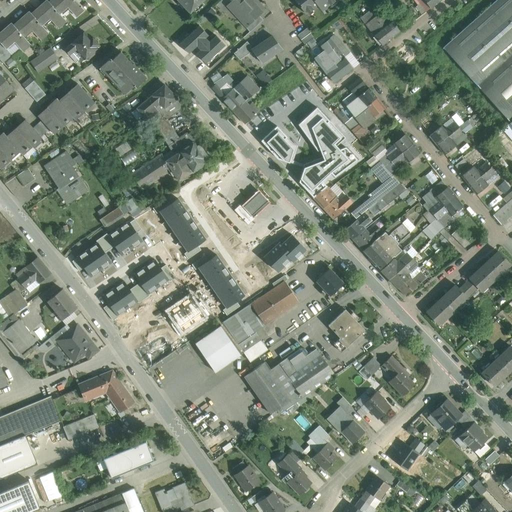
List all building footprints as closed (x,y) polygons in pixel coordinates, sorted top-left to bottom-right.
[(46,0),(31,14),(42,26),(50,19),(55,25),(63,18),(60,15),(48,2),(46,0)] [(74,0),(50,0),(48,2),(60,15),(68,7),(73,14),(81,7),(74,0)] [(178,0),(190,12),(193,9),(196,12),(203,4),(201,2),(202,0),(178,0)] [(262,13),(250,0),(233,0),(230,4),(229,4),(228,5),(229,6),(245,24),(247,26),(248,25),(260,14),(262,13)] [(294,0),(297,3),(298,3),(301,6),(300,7),(305,14),(317,5),(321,10),(334,0),(294,0)] [(439,1),(438,0),(424,0),(430,8),(439,1)] [(511,0),(495,0),(443,47),(476,85),(477,85),(510,122),(502,129),(511,140),(511,0)] [(31,14),(29,11),(13,25),(24,38),(32,31),(37,37),(45,30),(42,26),(31,14)] [(392,20),(387,23),(379,13),(374,17),(391,38),(400,31),(392,20)] [(391,38),(374,17),(370,20),(378,30),(373,34),(382,45),(391,38)] [(378,30),(370,20),(366,24),(373,34),(378,30)] [(13,25),(11,23),(0,32),(0,42),(4,46),(6,49),(14,42),(20,48),(28,42),(24,38),(13,25)] [(209,41),(205,38),(208,35),(199,25),(179,43),(189,54),(197,46),(200,50),(196,53),(205,63),(225,45),(216,35),(209,41)] [(307,27),(298,33),(309,48),(317,42),(307,27)] [(90,38),(84,32),(65,50),(69,55),(75,50),(82,57),(79,60),(81,62),(87,57),(89,59),(97,52),(95,50),(99,46),(98,45),(98,42),(97,40),(95,39),(92,38),(91,37),(90,38)] [(252,48),(251,49),(252,51),(261,63),(282,49),(272,36),(252,48)] [(352,68),(341,54),(346,50),(336,37),(333,36),(330,39),(321,46),(327,54),(343,75),(352,68)] [(247,41),(234,53),(239,60),(252,51),(251,49),(252,48),(247,41)] [(50,48),(31,62),(38,72),(57,58),(50,48)] [(8,51),(0,57),(0,60),(3,63),(12,55),(8,51)] [(132,65),(120,51),(111,59),(110,58),(100,67),(100,68),(102,66),(119,86),(118,87),(118,88),(120,86),(125,92),(124,94),(134,85),(136,87),(146,78),(133,64),(132,65)] [(343,75),(327,54),(321,58),(329,68),(325,71),(334,83),(343,75)] [(264,85),(271,80),(264,69),(257,74),(264,85)] [(227,74),(213,83),(215,85),(219,89),(226,83),(228,85),(233,80),(227,74)] [(246,76),(233,88),(242,98),(245,95),(248,98),(251,96),(259,90),(246,76)] [(360,77),(348,87),(353,93),(365,84),(360,77)] [(6,80),(0,85),(0,102),(14,90),(6,80)] [(33,81),(25,88),(29,93),(37,85),(33,81)] [(94,103),(77,84),(68,93),(84,112),(94,103)] [(37,85),(29,93),(33,97),(41,90),(37,85)] [(164,85),(136,108),(145,120),(149,118),(164,108),(177,99),(164,85)] [(233,88),(225,96),(219,89),(215,85),(212,88),(222,99),(221,99),(233,111),(245,101),(242,98),(233,88)] [(362,94),(346,106),(354,116),(355,115),(354,115),(376,98),(369,88),(364,92),(363,92),(362,93),(362,94)] [(259,90),(251,96),(254,101),(264,94),(260,89),(259,90)] [(41,90),(33,97),(37,102),(45,94),(41,90)] [(84,112),(68,93),(58,101),(71,116),(73,118),(75,120),(84,112)] [(376,98),(354,115),(355,115),(360,122),(362,124),(372,116),(372,117),(384,107),(376,98)] [(71,116),(58,101),(57,99),(47,107),(64,126),(73,118),(71,116)] [(177,99),(164,108),(149,118),(168,146),(171,144),(170,144),(178,139),(177,139),(179,138),(166,120),(184,107),(177,99)] [(282,131),(277,126),(258,138),(292,175),(314,155),(303,143),(323,126),(343,147),(312,175),(309,173),(299,182),(313,197),(324,188),(321,185),(327,179),(335,172),(362,147),(343,125),(319,99),(308,108),(288,125),(285,122),(282,125),(285,128),(282,131)] [(245,101),(233,111),(245,124),(259,110),(254,105),(251,107),(245,101)] [(64,126),(47,107),(38,115),(41,120),(49,129),(54,134),(64,126)] [(354,116),(343,125),(350,132),(351,131),(355,128),(355,127),(360,122),(355,115),(354,116)] [(268,118),(256,125),(263,135),(274,127),(268,118)] [(32,128),(25,119),(15,128),(32,147),(42,138),(40,137),(32,128)] [(49,129),(41,120),(37,124),(45,133),(49,129)] [(360,122),(355,127),(355,128),(351,131),(363,144),(370,138),(363,130),(365,128),(362,124),(360,122)] [(444,130),(441,126),(429,136),(437,145),(459,127),(454,122),(444,130)] [(45,133),(37,124),(32,128),(40,137),(45,133)] [(459,127),(437,145),(444,154),(456,145),(453,141),(463,133),(459,127)] [(32,147),(15,128),(6,136),(18,150),(20,152),(23,155),(32,147)] [(18,150),(6,136),(3,133),(0,135),(0,148),(10,160),(20,152),(18,150)] [(179,138),(177,139),(178,139),(170,144),(171,144),(177,153),(166,161),(161,154),(131,174),(142,190),(171,170),(178,181),(192,172),(206,163),(206,162),(193,143),(192,141),(195,139),(191,133),(187,135),(186,133),(179,138)] [(413,144),(405,135),(385,151),(385,153),(386,154),(387,155),(387,156),(391,161),(413,144)] [(413,144),(391,161),(395,166),(405,158),(408,162),(417,155),(420,153),(413,144)] [(10,160),(0,148),(0,167),(1,168),(10,160)] [(165,158),(173,152),(169,148),(162,153),(165,158)] [(67,151),(51,162),(52,164),(45,168),(58,188),(56,190),(57,191),(60,189),(67,200),(78,192),(78,191),(77,192),(75,190),(76,189),(73,185),(79,181),(70,167),(75,164),(67,151)] [(386,154),(378,160),(379,162),(384,166),(391,161),(387,156),(387,155),(386,154)] [(417,155),(408,162),(412,167),(420,160),(417,155)] [(463,159),(455,165),(458,169),(466,163),(463,159)] [(384,166),(379,162),(374,166),(379,173),(386,181),(393,175),(384,166)] [(474,166),(461,176),(469,185),(491,167),(486,162),(476,170),(474,166)] [(491,167),(469,185),(476,194),(488,185),(485,181),(495,173),(494,172),(491,168),(491,167)] [(28,168),(17,176),(24,186),(35,179),(28,168)] [(335,172),(327,179),(333,185),(340,180),(335,172)] [(386,181),(370,194),(372,196),(351,213),(356,218),(368,208),(400,183),(393,175),(386,181)] [(400,183),(368,208),(374,215),(406,190),(400,183)] [(324,188),(313,197),(323,208),(336,197),(326,186),(324,188)] [(447,187),(436,197),(439,201),(429,209),(433,214),(455,196),(447,187)] [(258,189),(241,205),(253,218),(270,202),(258,189)] [(511,191),(503,199),(507,203),(511,198),(511,191)] [(455,196),(433,214),(436,218),(436,219),(443,227),(453,219),(450,215),(462,206),(455,196)] [(336,197),(323,208),(333,218),(348,205),(346,203),(344,204),(336,197)] [(133,198),(124,204),(128,208),(136,203),(133,198)] [(511,198),(507,203),(493,215),(501,224),(511,214),(511,198)] [(145,208),(141,202),(137,205),(141,211),(145,208)] [(136,203),(128,208),(129,210),(133,216),(141,211),(137,205),(136,203)] [(124,204),(100,219),(105,226),(129,210),(128,208),(124,204)] [(241,205),(241,204),(234,210),(248,225),(254,218),(253,218),(241,205)] [(129,210),(105,226),(108,231),(85,247),(83,244),(66,258),(101,305),(107,301),(164,264),(133,216),(129,210)] [(356,220),(344,230),(352,239),(365,229),(363,227),(371,220),(365,213),(357,220),(356,220)] [(435,219),(425,228),(434,237),(444,228),(443,227),(436,219),(435,219)] [(379,236),(363,251),(371,260),(394,239),(406,228),(402,223),(394,230),(388,235),(385,232),(380,236),(379,236)] [(365,229),(352,239),(360,248),(374,238),(373,238),(382,231),(375,224),(367,231),(365,229)] [(394,239),(371,260),(380,268),(393,256),(394,257),(395,256),(403,248),(398,243),(410,232),(406,228),(394,239)] [(434,237),(425,228),(422,231),(431,240),(434,237)] [(393,258),(381,270),(389,279),(412,258),(403,248),(395,256),(396,257),(394,259),(393,258)] [(510,264),(498,251),(488,260),(500,273),(510,264)] [(50,273),(38,257),(26,267),(28,270),(14,281),(22,291),(35,280),(38,283),(50,273)] [(279,258),(252,275),(261,290),(288,272),(279,258)] [(412,258),(389,279),(397,287),(409,276),(404,271),(408,267),(409,269),(416,263),(412,258)] [(500,273),(488,260),(479,269),(491,282),(500,273)] [(164,264),(107,301),(129,330),(184,295),(184,294),(164,264)] [(184,295),(129,330),(149,357),(247,293),(229,265),(184,294),(184,295)] [(337,277),(329,269),(316,281),(330,295),(342,284),(337,278),(337,277)] [(491,282),(479,269),(469,278),(469,279),(477,288),(481,291),(491,282)] [(409,276),(397,287),(406,296),(426,278),(420,271),(412,279),(409,276)] [(298,302),(285,282),(287,280),(284,275),(272,283),(275,287),(248,306),(236,314),(235,314),(223,322),(237,343),(255,331),(298,302)] [(477,288),(469,279),(464,284),(472,292),(477,288)] [(472,292),(464,284),(459,289),(467,297),(472,292)] [(459,289),(455,285),(446,294),(457,307),(467,298),(467,297),(459,289)] [(62,289),(47,301),(62,320),(72,312),(77,308),(62,289)] [(9,294),(0,299),(0,302),(9,317),(10,317),(14,314),(18,311),(11,301),(13,300),(9,294)] [(457,307),(446,294),(436,303),(448,316),(457,307)] [(9,317),(0,302),(0,317),(3,322),(9,317)] [(448,316),(436,303),(426,312),(438,325),(448,316)] [(364,330),(345,309),(328,325),(340,338),(338,339),(346,347),(364,330)] [(72,312),(62,320),(66,325),(76,316),(72,312)] [(33,338),(14,314),(0,325),(0,337),(16,357),(37,340),(35,337),(33,338)] [(223,324),(220,326),(220,327),(208,335),(208,334),(207,335),(208,335),(196,343),(195,343),(200,351),(200,350),(202,354),(203,354),(207,361),(208,361),(215,371),(214,371),(215,372),(215,371),(227,363),(228,363),(239,355),(240,355),(240,354),(243,352),(237,343),(223,322),(222,323),(223,324)] [(98,350),(77,325),(68,332),(60,338),(60,339),(75,357),(83,351),(88,357),(98,350)] [(64,326),(50,338),(54,344),(60,339),(60,338),(68,332),(64,326)] [(255,331),(237,343),(243,352),(244,352),(255,344),(256,344),(256,343),(261,340),(255,331)] [(346,347),(338,339),(333,344),(341,352),(346,347)] [(511,347),(511,346),(501,355),(511,366),(511,347)] [(316,348),(292,365),(287,358),(278,364),(299,393),(302,398),(306,395),(309,393),(335,375),(316,348)] [(511,366),(501,355),(492,364),(504,376),(511,368),(511,366)] [(409,375),(391,356),(383,364),(394,376),(388,381),(402,396),(414,384),(407,377),(409,375)] [(373,357),(363,367),(371,375),(381,365),(373,357)] [(278,364),(270,370),(264,362),(244,376),(270,413),(276,409),(273,405),(279,401),(281,405),(299,393),(278,364)] [(0,364),(0,387),(8,384),(0,364)] [(492,364),(482,373),(493,386),(504,376),(492,364)] [(371,375),(363,367),(358,371),(367,380),(371,375)] [(134,401),(112,370),(79,384),(85,399),(106,391),(120,411),(134,401)] [(385,401),(376,392),(364,403),(378,419),(390,407),(385,402),(385,401)] [(299,393),(281,405),(285,410),(302,398),(299,393)] [(51,396),(0,416),(0,445),(61,420),(51,396)] [(353,408),(342,397),(336,402),(339,406),(340,405),(348,414),(353,408)] [(447,399),(432,412),(441,421),(439,422),(445,429),(456,419),(461,415),(460,414),(447,399)] [(281,405),(279,401),(273,405),(276,409),(279,414),(285,410),(281,405)] [(348,414),(340,405),(339,406),(329,416),(335,423),(332,425),(340,433),(342,432),(341,431),(353,420),(353,421),(354,420),(348,414)] [(465,410),(460,414),(461,415),(456,419),(461,424),(462,424),(470,416),(465,410)] [(94,414),(87,417),(92,430),(99,427),(94,414)] [(470,416),(462,424),(466,429),(473,422),(474,422),(475,421),(470,416)] [(87,417),(75,421),(81,434),(92,430),(87,417)] [(353,420),(341,431),(342,432),(352,443),(364,432),(353,421),(353,420)] [(75,421),(63,426),(68,439),(81,434),(75,421)] [(466,429),(455,439),(463,449),(468,445),(474,451),(487,439),(481,433),(482,432),(474,422),(473,422),(466,429)] [(338,445),(319,425),(308,436),(317,445),(315,446),(319,450),(327,442),(334,449),(338,445)] [(424,444),(416,438),(410,446),(418,452),(424,444)] [(146,441),(103,459),(111,478),(154,460),(146,441)] [(319,450),(312,457),(325,470),(332,462),(337,457),(331,451),(334,449),(327,442),(319,450)] [(480,455),(490,447),(486,442),(476,450),(480,455)] [(404,443),(392,459),(406,470),(418,453),(418,452),(410,446),(404,443)] [(301,458),(293,450),(287,455),(295,464),(301,458)] [(494,450),(485,459),(490,464),(499,456),(494,450)] [(295,464),(287,455),(279,463),(288,473),(284,477),(288,480),(300,469),(295,464)] [(242,461),(233,467),(237,473),(246,466),(242,461)] [(237,473),(234,474),(246,491),(260,482),(248,465),(246,466),(237,473)] [(288,480),(287,481),(299,494),(311,483),(305,477),(306,475),(300,469),(288,480)] [(390,485),(376,475),(365,490),(366,490),(375,497),(379,500),(390,485)] [(411,485),(401,478),(396,485),(406,492),(411,485)] [(487,490),(478,481),(472,487),(481,496),(487,490)] [(185,482),(172,488),(172,489),(166,491),(164,489),(155,492),(162,511),(170,511),(180,508),(181,510),(186,508),(186,509),(195,505),(185,482)] [(261,490),(251,497),(254,502),(264,495),(261,490)] [(375,497),(366,490),(360,498),(369,505),(375,497)] [(272,492),(258,502),(265,511),(285,511),(284,510),(272,492)] [(129,511),(122,493),(75,511),(129,511)] [(445,495),(439,500),(443,503),(448,498),(445,495)] [(363,511),(369,505),(360,498),(354,506),(361,511),(363,511)] [(484,498),(473,508),(465,500),(456,508),(459,511),(495,511),(492,508),(493,508),(484,498)] [(361,511),(354,506),(350,503),(342,511),(361,511)]
